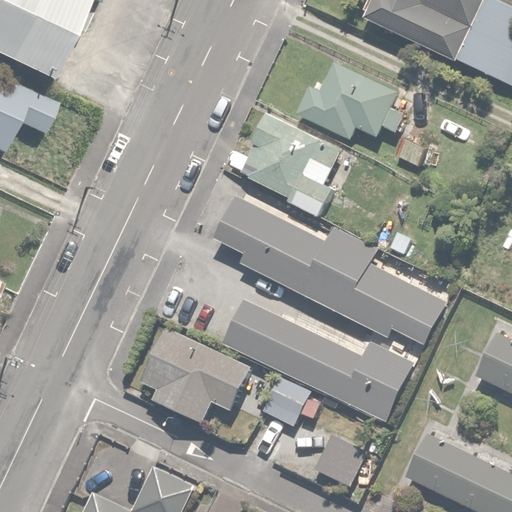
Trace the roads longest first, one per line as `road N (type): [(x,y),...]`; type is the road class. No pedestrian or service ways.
road 1 (tertiary): [(231,0),(52,377)]
road 2 (residential): [(336,511),(52,377)]
road 3 (tertiary): [(52,377),(0,487)]
